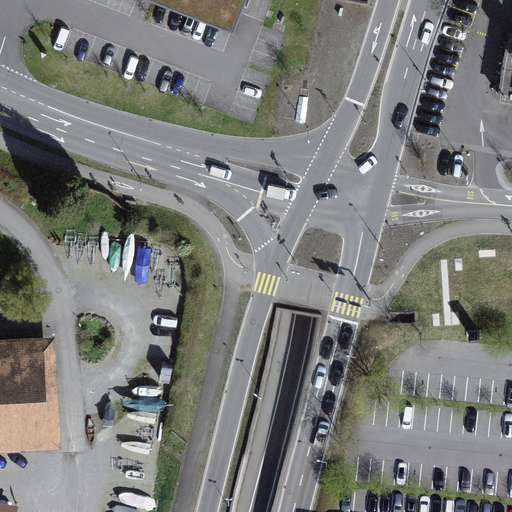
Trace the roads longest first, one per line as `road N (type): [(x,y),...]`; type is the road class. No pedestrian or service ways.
road 1 (motorway): [(346,0),(293,341),(251,511)]
road 2 (primary): [(294,511),(372,195)]
road 3 (primary): [(268,278),(207,511)]
road 4 (tertiary): [(219,161),(113,134),(0,92)]
road 5 (primary): [(372,195),(428,0)]
road 6 (primary): [(389,0),(356,101),(315,185)]
road 7 (residential): [(372,195),(511,206)]
road 8 (primary): [(268,278),(264,237),(219,161)]
